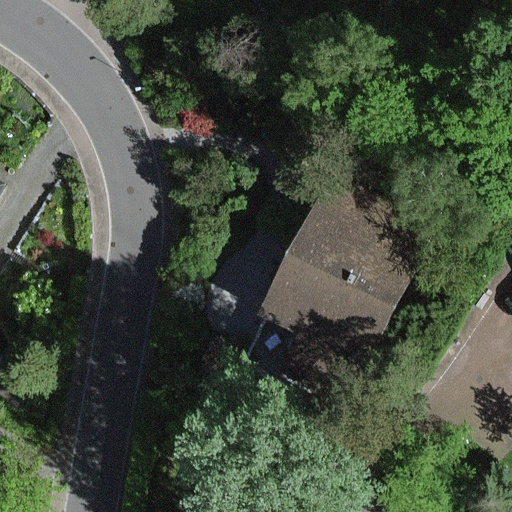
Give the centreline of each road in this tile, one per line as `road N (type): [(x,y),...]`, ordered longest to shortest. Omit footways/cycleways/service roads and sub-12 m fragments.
road 1 (residential): [(6,13),(66,55),(107,112),(132,178),(136,252),(90,511)]
road 2 (unknown): [(341,511),(442,414)]
